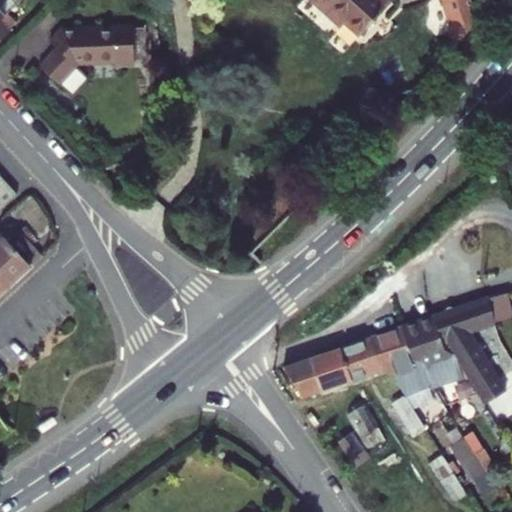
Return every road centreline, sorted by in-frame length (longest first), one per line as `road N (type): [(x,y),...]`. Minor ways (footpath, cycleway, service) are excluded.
road 1 (primary): [(511,63),(415,167),(239,323)]
road 2 (residential): [(239,323),(22,133)]
road 3 (primary): [(164,385),(0,504)]
road 4 (residential): [(340,511),(238,373)]
road 5 (residential): [(91,238),(164,385)]
road 6 (residential): [(356,328),(511,278)]
road 7 (residential): [(463,221),(356,328)]
road 8 (residential): [(238,373),(356,328)]
road 9 (residential): [(22,133),(91,238)]
road 10 (unclassified): [(91,238),(0,320)]
